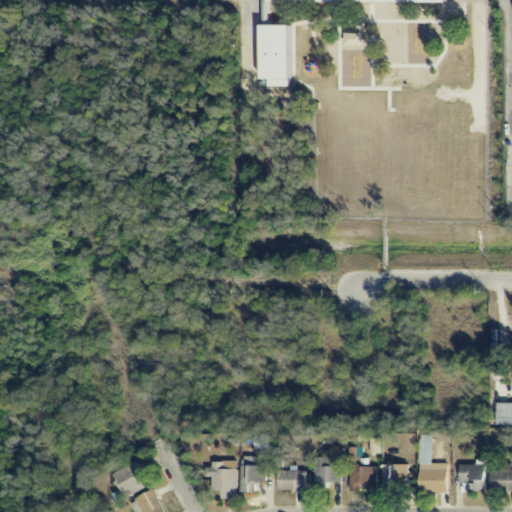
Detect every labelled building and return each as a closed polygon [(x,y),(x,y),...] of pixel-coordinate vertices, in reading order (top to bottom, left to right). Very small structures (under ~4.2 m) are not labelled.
[(446,3),(446,0),(264,0),(264,81),(292,81),(292,25),(270,25),(270,2),(446,3)] [(433,92),(396,92),(396,107),(433,107),(433,92)] [(434,128),(434,113),(396,114),(396,128),(434,128)] [(511,425),(511,403),(498,403),(498,425),(511,425)] [(420,492),(448,493),(448,464),(433,464),(433,435),(421,435),(420,492)] [(256,493),(256,482),(266,483),(267,466),(257,466),(258,457),(243,457),(241,493),(256,493)] [(341,483),(341,467),(330,467),(330,458),(314,458),(314,488),(330,488),(330,483),(341,483)] [(461,466),(461,483),(471,483),(471,492),(486,492),(485,460),(477,460),(477,465),(461,466)] [(238,462),(209,462),(209,477),(213,477),(213,491),(225,491),(225,498),(238,498),(238,462)] [(142,470),(139,463),(114,473),(125,498),(145,490),(138,472),(142,470)] [(384,490),(409,490),(408,465),(383,465),(384,490)] [(511,492),(511,470),(511,471),(511,466),(493,465),(493,488),(499,488),(499,487),(511,487),(511,492)] [(377,467),(352,466),(351,490),(376,491),(377,467)] [(306,491),(306,471),(279,471),(279,492),(306,491)] [(136,511),(143,511),(164,511),(155,491),(132,502),(136,511)]
